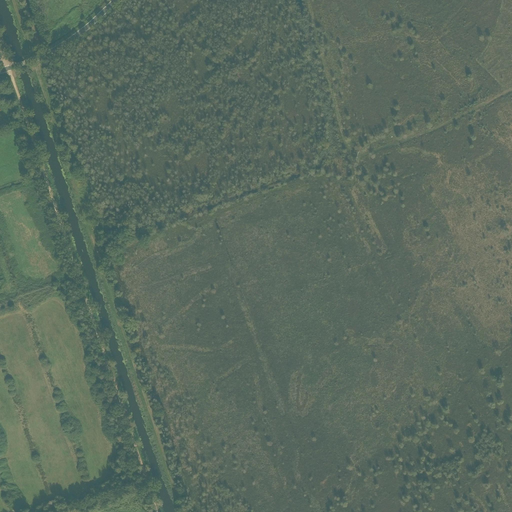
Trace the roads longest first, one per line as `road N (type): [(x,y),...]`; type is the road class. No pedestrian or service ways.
road 1 (track): [(13,0),(183,511)]
road 2 (track): [(148,486),(0,36)]
road 3 (tertiary): [(0,71),(63,44),(117,0)]
